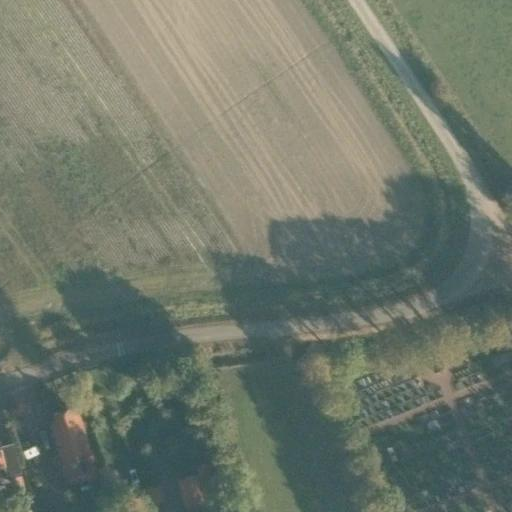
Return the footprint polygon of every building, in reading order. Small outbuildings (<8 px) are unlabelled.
[(427,356),(433,373),(443,369),(437,353),(427,356)] [(78,413),(72,415),(71,409),(53,414),(54,420),(49,421),(66,484),(90,478),(91,481),(100,478),(91,448),(88,449),(78,413)] [(0,446),(0,468),(3,468),(6,477),(20,474),(13,444),(0,446)] [(186,508),(186,511),(207,511),(208,511),(206,502),(221,498),(214,470),(176,481),(184,508),(186,508)] [(146,511),(139,484),(116,489),(121,511),(146,511)] [(142,490),(146,507),(165,502),(161,485),(142,490)]
